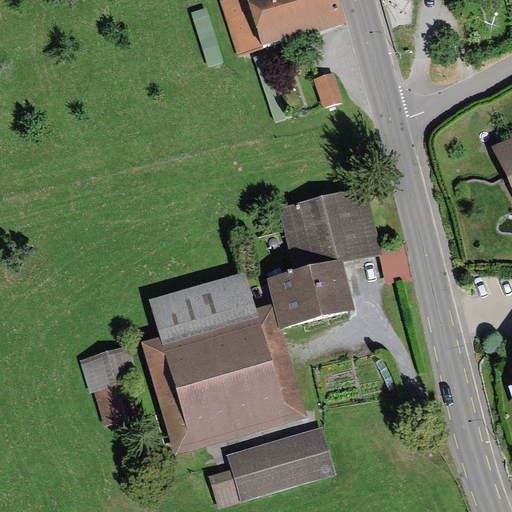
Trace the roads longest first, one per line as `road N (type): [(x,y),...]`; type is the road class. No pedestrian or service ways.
road 1 (secondary): [(493,511),(393,122)]
road 2 (residential): [(511,64),(393,122)]
road 3 (secondary): [(393,122),(359,0)]
